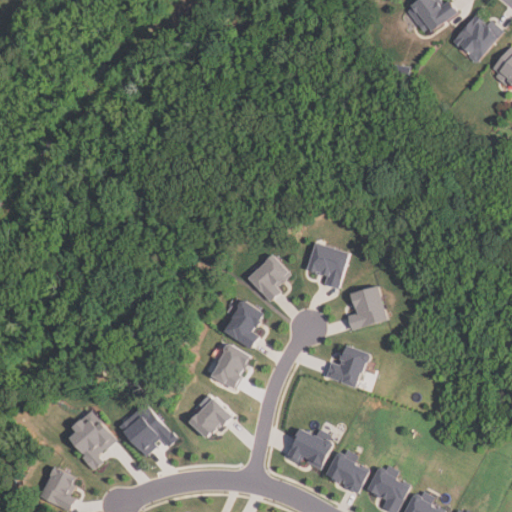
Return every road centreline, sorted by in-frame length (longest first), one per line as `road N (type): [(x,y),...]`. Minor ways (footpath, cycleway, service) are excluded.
road 1 (residential): [(322,511),(257,481),(181,483),(123,506)]
road 2 (residential): [(257,481),(271,395),(309,326)]
